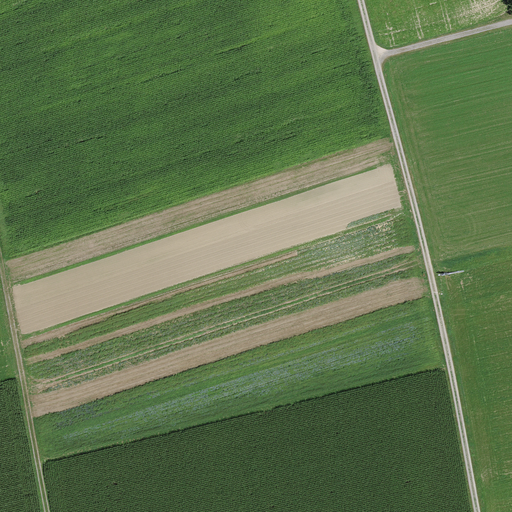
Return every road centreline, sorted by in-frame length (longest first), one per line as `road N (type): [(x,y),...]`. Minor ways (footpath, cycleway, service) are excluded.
road 1 (track): [(360,0),(475,511)]
road 2 (track): [(0,252),(47,511)]
road 3 (track): [(511,21),(374,58)]
